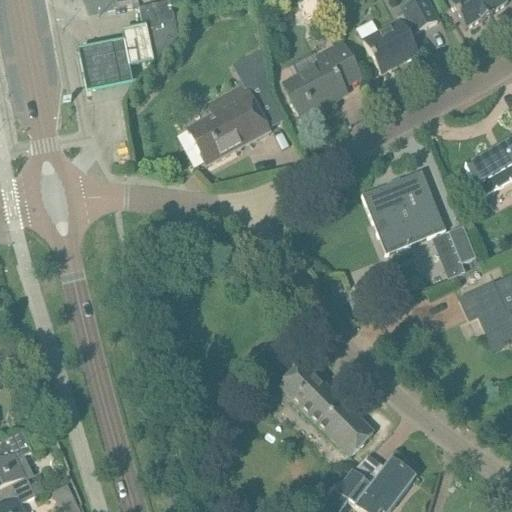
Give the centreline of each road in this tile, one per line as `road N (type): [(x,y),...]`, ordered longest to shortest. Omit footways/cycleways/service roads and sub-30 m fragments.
road 1 (residential): [(511,470),(392,381),(309,301),(253,203)]
road 2 (secondary): [(136,511),(59,208)]
road 3 (residential): [(253,203),(511,49)]
road 4 (secondary): [(16,0),(59,208)]
road 5 (residential): [(59,208),(253,203)]
